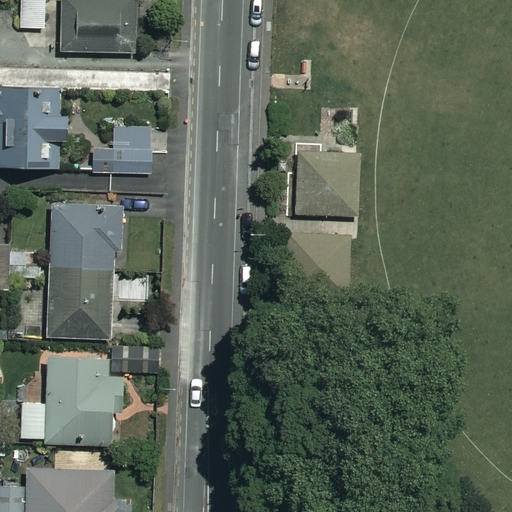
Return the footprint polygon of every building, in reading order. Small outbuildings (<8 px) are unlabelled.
[(46,0),(22,0),(22,29),(46,29),(46,0)] [(135,53),(135,0),(62,0),(63,53),(135,53)] [(0,166),(58,168),(59,140),(70,140),(71,113),(60,113),(60,89),(0,87),(0,166)] [(151,127),(115,128),(116,151),(94,151),(95,174),(152,173),(151,127)] [(360,154),(297,152),(295,214),(357,216),(360,154)] [(124,267),(126,202),(54,200),(49,336),(112,338),(114,267),(124,267)] [(354,237),(291,235),(289,285),(352,286),(354,237)] [(0,288),(8,289),(8,243),(0,242),(0,288)] [(158,349),(119,350),(119,373),(159,372),(158,349)] [(117,359),(50,357),(49,404),(25,403),(24,442),(114,444),(117,359)] [(117,472),(30,469),(29,488),(0,486),(0,511),(131,511),(132,510),(116,510),(117,472)]
